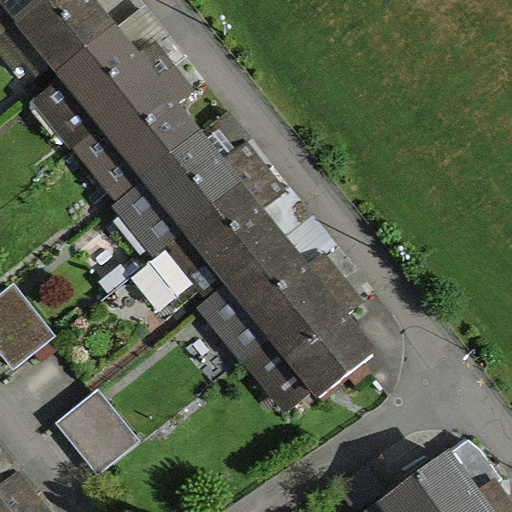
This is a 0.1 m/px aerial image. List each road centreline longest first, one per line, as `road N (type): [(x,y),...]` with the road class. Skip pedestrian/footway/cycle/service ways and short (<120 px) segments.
road 1 (residential): [(463,383),(155,0)]
road 2 (residential): [(267,511),(463,383)]
road 3 (residential): [(76,511),(0,413)]
